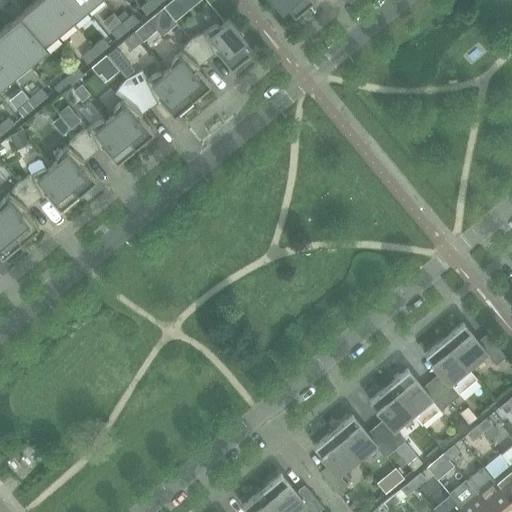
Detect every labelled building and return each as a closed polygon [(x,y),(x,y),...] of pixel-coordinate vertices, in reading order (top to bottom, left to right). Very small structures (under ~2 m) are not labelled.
[(53,0),(36,0),(32,4),(57,35),(72,22),(53,0)] [(78,0),(53,0),(72,22),(87,10),(78,0)] [(78,0),(87,10),(99,0),(78,0)] [(157,4),(152,0),(147,0),(140,7),(146,13),(157,4)] [(276,0),(282,6),(285,4),(294,15),(312,0),(276,0)] [(32,4),(17,16),(43,47),(57,35),(32,4)] [(163,30),(172,20),(161,11),(152,21),(163,30)] [(132,13),(121,22),(127,29),(138,20),(132,13)] [(17,16),(0,30),(27,62),(44,48),(43,47),(17,16)] [(148,36),(157,29),(149,19),(140,27),(148,36)] [(217,24),(189,38),(206,59),(213,53),(214,53),(215,52),(214,52),(217,50),(220,54),(231,67),(250,52),(240,40),(243,38),(227,19),(218,26),(217,24)] [(127,29),(121,22),(110,31),(116,38),(127,29)] [(0,30),(0,63),(10,76),(27,62),(0,30)] [(103,38),(92,46),(97,53),(108,44),(103,38)] [(172,64),(166,69),(192,100),(210,84),(199,71),(199,72),(195,67),(198,66),(199,65),(206,59),(189,38),(170,63),(172,64)] [(97,53),(92,46),(81,56),(87,62),(97,53)] [(101,72),(113,62),(106,54),(92,66),(98,74),(101,72)] [(0,63),(0,84),(10,76),(0,63)] [(77,67),(66,76),(72,82),(83,73),(77,67)] [(141,70),(126,77),(133,85),(132,86),(149,106),(156,100),(157,100),(157,99),(159,97),(163,101),(162,102),(173,115),(192,100),(166,69),(161,73),(160,71),(147,78),(141,70)] [(72,82),(66,76),(54,86),(59,93),(72,82)] [(115,112),(109,116),(134,147),(153,132),(142,118),(142,119),(138,115),(140,113),(141,113),(142,112),(149,106),(132,86),(133,85),(126,77),(114,93),(122,99),(112,110),(115,112)] [(41,88),(29,99),(35,105),(47,95),(41,88)] [(35,105),(29,99),(16,109),(22,116),(35,105)] [(47,124),(64,113),(57,102),(40,113),(47,124)] [(8,116),(0,122),(0,131),(1,133),(14,123),(8,116)] [(102,119),(75,133),(92,154),(99,147),(99,148),(100,147),(102,145),(106,149),(105,149),(116,162),(134,147),(109,116),(104,121),(102,119)] [(57,159),(52,164),(77,194),(96,179),(85,166),(84,166),(81,162),(83,160),(84,161),(84,160),(92,154),(75,133),(55,158),(57,159)] [(31,174),(17,181),(34,201),(42,195),(43,195),(43,194),(45,192),(48,196),(48,197),(59,210),(77,194),(52,164),(46,168),(45,166),(44,166),(41,160),(38,159),(28,164),(27,167),(31,174)] [(0,217),(20,242),(38,227),(28,213),(27,214),(24,210),(26,208),(27,207),(34,201),(17,181),(0,202),(0,217)] [(0,255),(1,257),(20,242),(0,217),(0,255)] [(462,322),(443,338),(468,367),(486,352),(495,364),(505,356),(489,336),(480,343),(462,322)] [(477,379),(468,367),(443,338),(424,354),(442,375),(433,382),(450,402),(477,379)] [(388,384),(412,413),(422,425),(450,402),(433,382),(425,389),(407,368),(388,384)] [(412,413),(388,384),(369,400),(386,421),(378,428),(394,448),(404,440),(394,428),(412,413)] [(511,407),(511,399),(510,397),(500,405),(505,413),(511,407)] [(352,414),(332,430),(357,459),(375,444),(384,456),(394,448),(378,428),(369,435),(352,414)] [(492,423),(487,416),(476,425),(482,432),(492,423)] [(482,432),(476,425),(466,433),(472,440),(482,432)] [(357,459),(332,430),(313,446),(331,467),(322,474),(338,494),(348,486),(339,474),(357,459)] [(459,451),(453,444),(443,452),(449,459),(459,451)] [(449,459),(443,452),(433,461),(439,468),(449,459)] [(499,452),(483,466),(511,501),(511,467),(510,465),(499,452)] [(417,456),(407,464),(412,469),(422,461),(417,456)] [(433,461),(427,466),(437,479),(444,473),(439,468),(433,461)] [(508,511),(511,509),(511,501),(483,466),(466,480),(492,511),(503,511),(505,511),(508,511)] [(426,479),(420,472),(410,480),(416,487),(426,479)] [(298,494),(280,473),(261,489),(280,511),(292,511),(303,503),(310,511),(316,511),(323,507),(307,487),(298,494)] [(416,487),(410,480),(400,488),(406,495),(416,487)] [(492,511),(466,480),(449,494),(453,498),(464,511),(492,511)] [(280,511),(261,489),(242,505),(248,511),(280,511)] [(399,501),(393,494),(383,502),(389,509),(399,501)] [(464,511),(453,498),(436,511),(464,511)]
